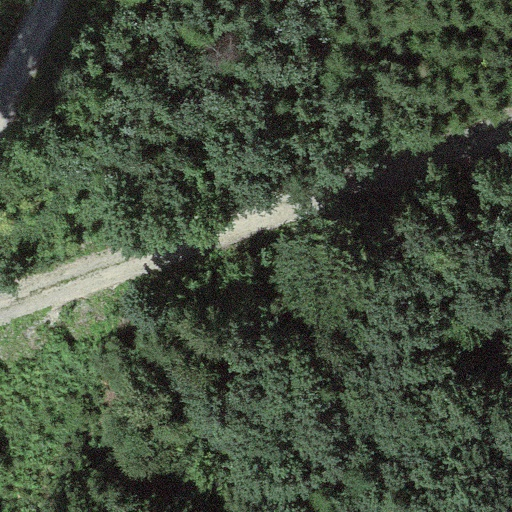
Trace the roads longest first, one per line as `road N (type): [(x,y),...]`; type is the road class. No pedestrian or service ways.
road 1 (track): [(511,134),(0,308)]
road 2 (track): [(0,110),(52,0)]
